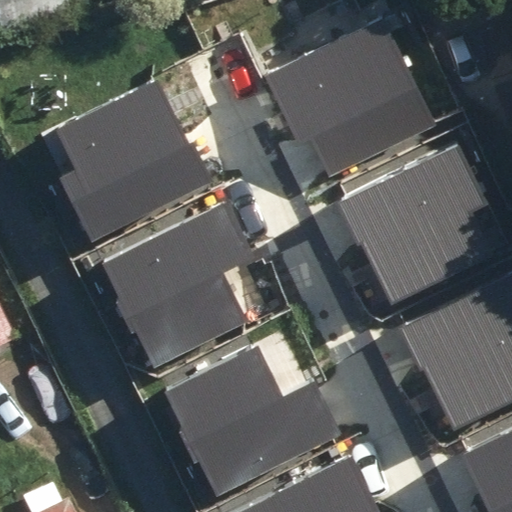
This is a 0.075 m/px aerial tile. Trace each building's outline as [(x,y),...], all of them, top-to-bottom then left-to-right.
[(32,0),(0,0),(0,24),(5,43),(74,22),(66,0),(56,0),(34,7),(32,0)] [(231,162),(158,196),(192,268),(265,234),(231,162)] [(236,412),(172,296),(109,330),(208,511),(396,511),(317,368),(236,412)] [(0,305),(0,344),(15,337),(0,305)] [(511,363),(415,410),(463,511),(487,511),(511,500),(511,363)] [(70,511),(63,497),(34,511),(70,511)]
